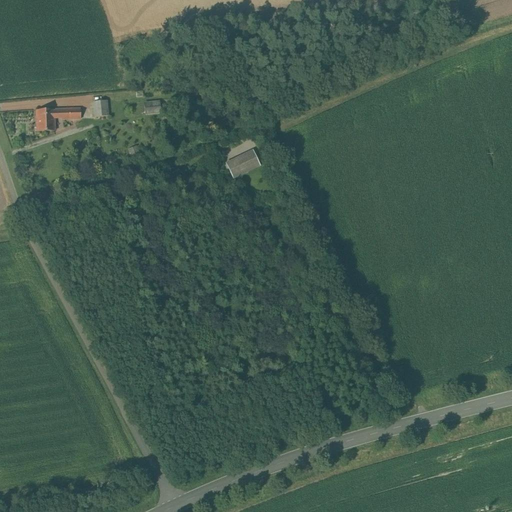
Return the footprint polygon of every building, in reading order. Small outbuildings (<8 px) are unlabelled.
[(160,114),(159,100),(143,101),(143,115),(160,114)] [(106,101),(92,102),(94,118),(107,116),(106,101)] [(62,111),(36,111),(36,132),(53,131),(53,119),(62,118),(62,111)] [(79,111),(62,111),(62,118),(63,121),(79,121),(79,111)] [(131,155),(139,152),(136,145),(128,148),(131,155)] [(259,165),(252,151),(228,163),(235,177),(259,165)]
